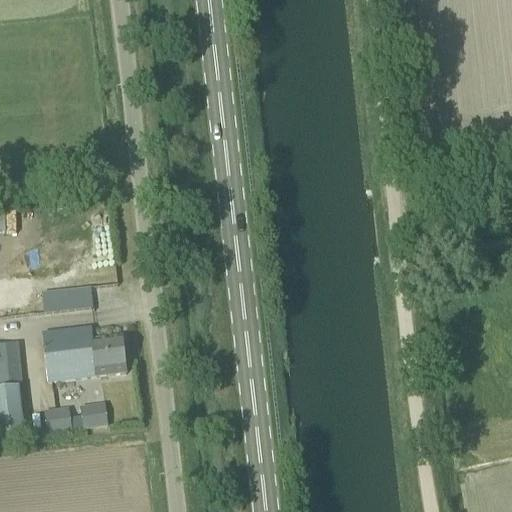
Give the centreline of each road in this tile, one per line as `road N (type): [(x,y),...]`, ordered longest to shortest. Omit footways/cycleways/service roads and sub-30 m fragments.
road 1 (unclassified): [(177,511),(120,0)]
road 2 (track): [(434,511),(377,0)]
road 3 (primary): [(266,511),(210,0)]
